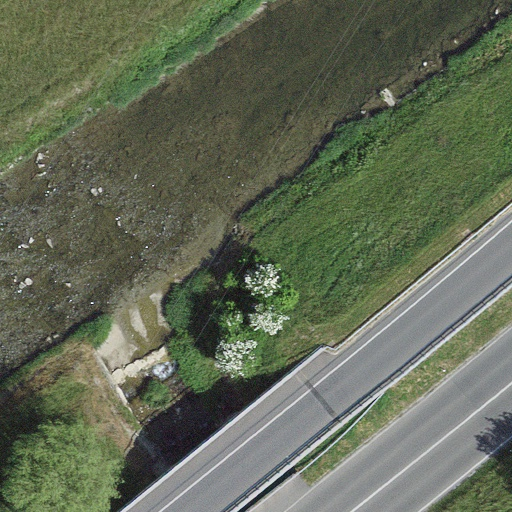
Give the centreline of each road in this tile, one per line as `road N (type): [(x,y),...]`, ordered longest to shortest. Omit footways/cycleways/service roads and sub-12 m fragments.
road 1 (primary): [(371,364),(183,511)]
road 2 (primary): [(371,364),(184,511)]
road 3 (primary): [(511,382),(351,511)]
road 4 (primary): [(511,243),(371,364)]
